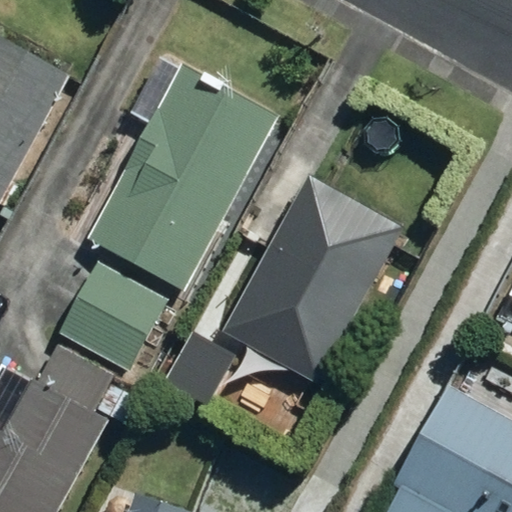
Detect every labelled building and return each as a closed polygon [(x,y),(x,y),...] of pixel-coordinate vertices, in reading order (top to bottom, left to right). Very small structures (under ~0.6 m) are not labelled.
[(0,211),(17,220),(94,71),(0,21),(0,211)] [(196,71),(167,54),(133,109),(163,127),(145,156),(128,145),(71,239),(110,263),(72,327),(152,375),(300,108),(208,52),(196,71)] [(327,167),(242,323),(342,377),(427,222),(327,167)] [(26,421),(0,407),(0,511),(70,511),(140,380),(68,342),(26,421)] [(511,511),(511,405),(468,381),(394,511),(511,511)] [(223,511),(160,489),(152,511),(223,511)]
